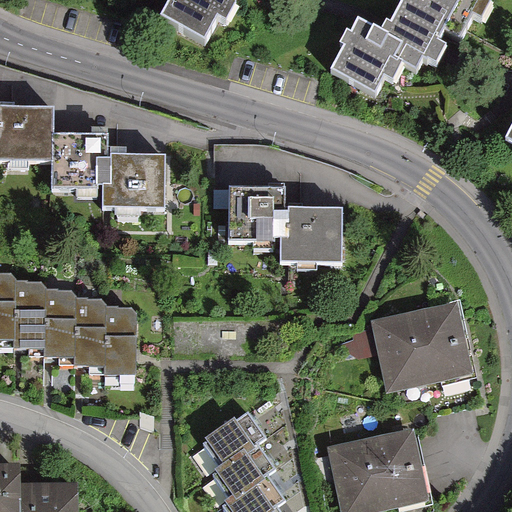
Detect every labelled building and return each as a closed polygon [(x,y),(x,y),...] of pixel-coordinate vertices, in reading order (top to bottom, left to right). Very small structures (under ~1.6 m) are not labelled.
[(165,0),(159,12),(208,37),(226,0),(165,0)] [(333,67),(389,97),(405,67),(415,48),(438,61),(446,46),(456,28),(464,13),(479,21),(490,0),(425,0),(422,6),(412,0),(405,0),(395,19),(385,39),(357,24),(333,67)] [(0,164),(51,164),(50,133),(50,110),(0,111),(0,164)] [(108,133),(50,133),(51,164),(51,186),(104,187),(104,206),(163,206),(163,161),(108,160),(108,133)] [(285,187),(231,187),(230,235),(282,235),(282,261),(340,262),(341,204),(285,203),(285,187)] [(6,284),(6,342),(6,349),(38,349),(39,293),(38,284),(6,284)] [(70,293),(39,293),(38,349),(38,356),(69,357),(70,301),(70,293)] [(100,302),(70,301),(69,357),(69,363),(100,363),(100,309),(100,302)] [(461,303),(371,321),(386,394),(476,375),(461,303)] [(100,309),(100,363),(99,377),(134,378),(135,310),(100,309)] [(262,437),(243,412),(204,440),(223,465),(253,444),(262,437)] [(368,511),(425,501),(410,427),(325,444),(337,511),(368,511)] [(232,500),(265,476),(272,470),(253,444),(223,465),(213,473),(232,500)] [(0,511),(15,511),(15,484),(15,461),(0,461),(0,511)] [(227,511),(267,511),(275,507),(284,501),(265,476),(232,500),(223,506),(227,511)] [(15,511),(74,511),(74,485),(15,484),(15,511)]
